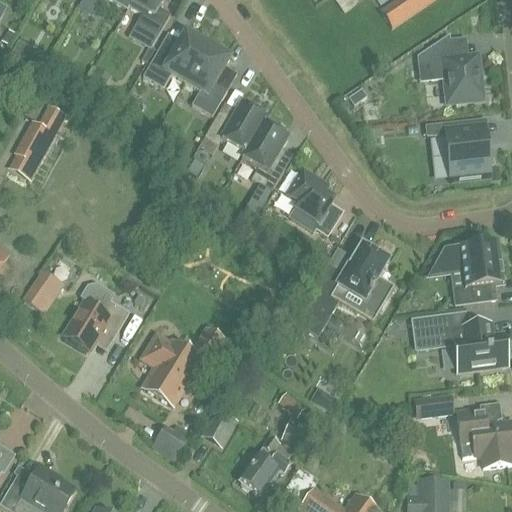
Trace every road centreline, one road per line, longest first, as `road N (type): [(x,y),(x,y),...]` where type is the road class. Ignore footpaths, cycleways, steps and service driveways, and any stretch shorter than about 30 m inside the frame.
road 1 (residential): [(213,0),(363,205),(390,226),(420,232),(511,215)]
road 2 (residential): [(200,511),(0,349)]
